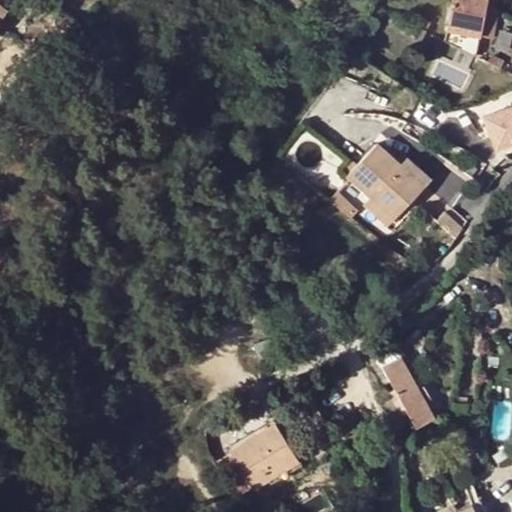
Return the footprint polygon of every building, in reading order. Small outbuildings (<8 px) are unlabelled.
[(487,0),(453,0),(446,40),(477,54),(481,33),(493,35),(499,4),(487,1),(487,0)] [(0,26),(2,28),(11,15),(0,6),(0,26)] [(420,28),(415,39),(422,42),(431,21),(416,13),(411,23),(420,28)] [(511,100),(481,112),(493,143),(511,135),(511,100)] [(395,217),(423,186),(402,165),(377,143),(348,175),(371,196),(395,217)] [(408,158),(402,165),(423,186),(430,178),(408,158)] [(368,221),(336,192),(328,201),(362,227),(368,221)] [(395,217),(371,196),(364,204),(388,225),(395,217)] [(460,228),(442,212),(434,220),(452,236),(460,228)] [(386,347),(366,358),(380,386),(390,382),(393,389),(389,391),(392,397),(400,411),(405,409),(415,427),(429,420),(434,416),(425,399),(418,388),(414,378),(401,354),(402,353),(396,342),(386,347)] [(424,385),(418,388),(425,399),(430,395),(424,385)] [(510,439),(511,412),(511,400),(496,399),(493,438),(510,439)] [(276,423),(230,450),(252,486),(297,458),(276,423)] [(133,439),(112,453),(123,469),(144,456),(133,439)] [(484,511),(479,500),(475,502),(474,511),(484,511)] [(474,511),(475,502),(460,509),(451,511),(474,511)]
